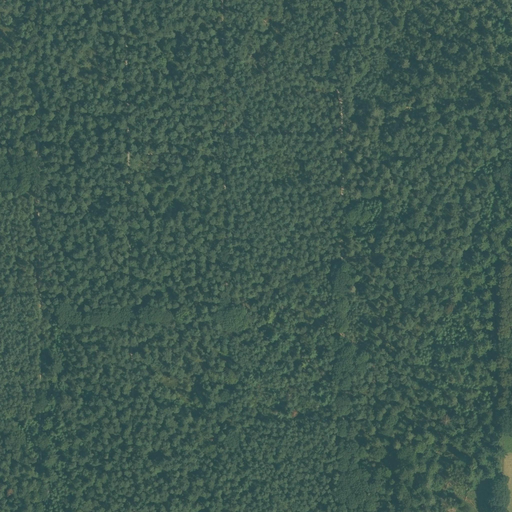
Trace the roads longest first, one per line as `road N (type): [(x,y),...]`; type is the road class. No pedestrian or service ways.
road 1 (track): [(340,0),(341,23),(326,62),(339,92),(347,511)]
road 2 (track): [(224,141),(267,131),(340,131),(425,113),(445,101),(510,99),(511,69)]
road 3 (track): [(40,511),(38,293)]
road 4 (track): [(225,307),(229,511)]
road 5 (track): [(38,311),(225,310)]
road 6 (track): [(38,154),(224,157)]
road 7 (track): [(38,154),(37,0)]
road 8 (track): [(224,141),(222,0)]
road 9 (track): [(38,293),(38,154)]
